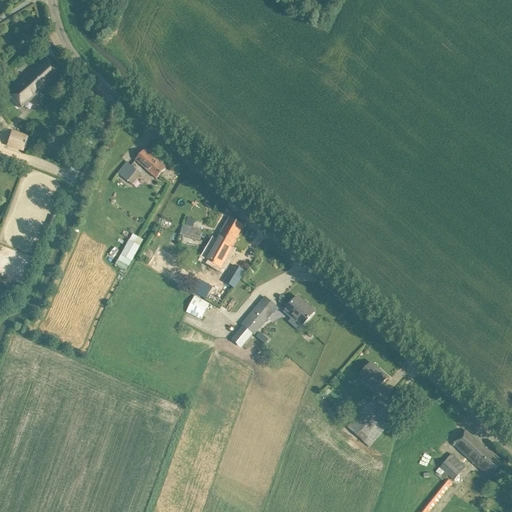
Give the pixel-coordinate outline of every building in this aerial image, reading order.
[(19,111),(58,73),(59,74),(45,59),(5,97),(19,111)] [(86,124),(93,114),(85,108),(78,119),(86,124)] [(19,140),(3,143),(6,155),(21,152),(19,140)] [(166,169),(145,150),(136,160),(156,179),(166,169)] [(127,162),(117,174),(128,182),(137,170),(127,162)] [(218,238),(232,248),(243,227),(230,218),(218,238)] [(183,225),(180,235),(200,240),(203,230),(183,225)] [(221,268),(232,248),(218,238),(206,260),(221,268)] [(129,240),(121,255),(132,261),(140,246),(129,240)] [(229,274),(240,280),(245,272),(235,266),(229,274)] [(235,288),(240,280),(229,274),(225,282),(235,288)] [(191,293),(205,299),(211,286),(198,279),(191,293)] [(258,305),(242,325),(259,340),(264,334),(259,329),(270,315),(277,307),(265,297),(258,305)] [(298,297),(297,297),(286,310),(303,325),(314,313),(308,307),(306,308),(296,299),(298,297)] [(200,322),(209,306),(194,298),(186,314),(200,322)] [(361,375),(377,389),(388,378),(381,372),(379,374),(369,365),(361,375)] [(372,399),(347,428),(364,442),(392,410),(379,398),(375,402),(372,399)] [(491,479),(504,465),(466,431),(453,445),(491,479)] [(438,467),(435,471),(444,479),(447,475),(453,480),(465,466),(451,453),(438,467)] [(447,480),(420,511),(429,511),(452,484),(447,480)]
